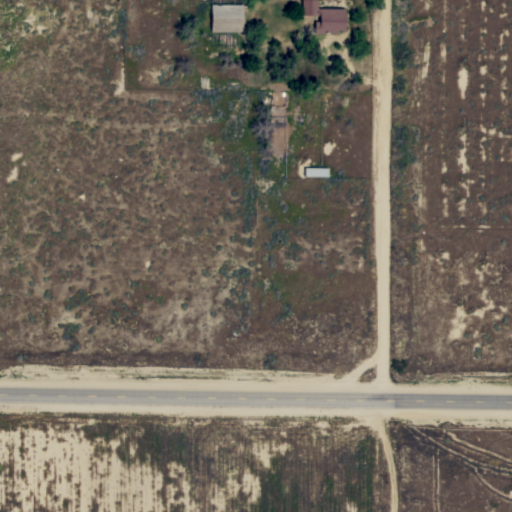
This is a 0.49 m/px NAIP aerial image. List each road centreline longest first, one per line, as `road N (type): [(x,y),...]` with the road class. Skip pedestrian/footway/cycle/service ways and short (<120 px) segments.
road 1 (primary): [(511,402),(0,394)]
road 2 (residential): [(381,511),(385,0)]
